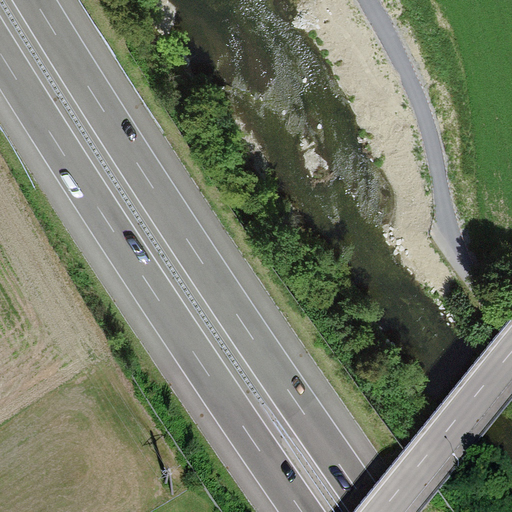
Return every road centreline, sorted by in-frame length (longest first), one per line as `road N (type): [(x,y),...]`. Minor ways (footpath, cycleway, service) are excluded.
road 1 (motorway): [(374,511),(42,0)]
road 2 (motorway): [(0,50),(146,292),(305,511)]
road 3 (track): [(511,323),(386,164),(273,0)]
road 4 (unclassified): [(384,511),(511,353)]
